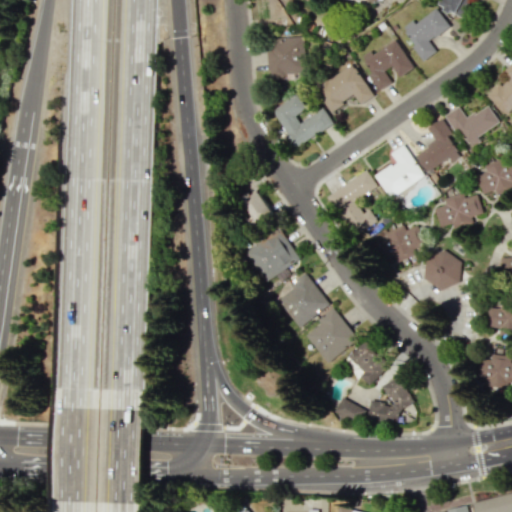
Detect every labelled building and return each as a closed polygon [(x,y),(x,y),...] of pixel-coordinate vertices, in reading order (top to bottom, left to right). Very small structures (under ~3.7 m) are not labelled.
[(441,0),(439,6),(463,17),(470,0),(441,0)] [(424,60),(436,51),(429,41),(450,25),(437,7),(415,24),(412,20),(401,28),(424,60)] [(267,77),(305,75),(304,36),(266,38),(267,77)] [(414,67),(396,39),(373,54),(370,50),(360,56),(381,89),(392,83),(384,70),(392,65),(399,76),(414,67)] [(487,96),(507,114),(511,108),(511,61),(500,75),(504,78),(487,96)] [(330,111),(355,95),(360,104),(374,95),(353,62),(315,86),(330,111)] [(324,108),(299,122),(295,115),(306,108),(298,93),(272,109),(294,147),(334,124),(324,108)] [(500,123),(488,104),(467,118),(459,106),(446,114),(467,145),(500,123)] [(427,127),(436,141),(416,153),(427,171),(450,157),(452,160),(463,154),(441,118),(427,127)] [(425,176),(405,144),(391,153),(396,162),(375,175),(390,199),(425,176)] [(511,181),(511,165),(509,167),(504,155),(484,165),(486,171),(476,175),(487,199),(511,188),(511,187),(510,182),(511,181)] [(328,194),(353,236),(377,221),(370,208),(364,212),(356,200),(378,187),(367,170),(328,194)] [(242,199),(257,223),(272,213),(257,189),(242,199)] [(478,194),(465,198),(463,192),(444,198),(446,204),(435,208),(440,227),(453,223),(454,229),(474,224),(472,216),(483,213),(478,194)] [(387,238),(377,242),(384,261),(395,256),(397,261),(427,249),(417,225),(406,230),(403,224),(385,232),(387,238)] [(246,252),(265,282),(300,259),(281,229),(246,252)] [(446,293),(465,263),(439,246),(420,276),(446,293)] [(511,249),(511,250),(511,257),(501,256),(501,275),(511,274),(511,249)] [(329,306),(307,272),(289,283),(293,289),(279,298),(297,327),(329,306)] [(511,307),(511,308),(511,301),(488,300),(488,327),(499,327),(499,334),(511,334),(511,307)] [(358,341),(335,306),(317,319),(321,324),(307,333),(326,362),(358,341)] [(344,360),(369,385),(389,365),(364,340),(344,360)] [(479,378),(489,378),(489,387),(510,386),(510,383),(511,383),(511,362),(510,362),(510,355),(491,355),(491,358),(479,359),(479,378)] [(368,407),(375,417),(380,414),(388,427),(418,409),(399,376),(381,387),(386,396),(368,407)] [(359,424),(367,410),(343,397),(335,411),(359,424)] [(511,511),(511,491),(473,501),(475,511),(511,511)]
